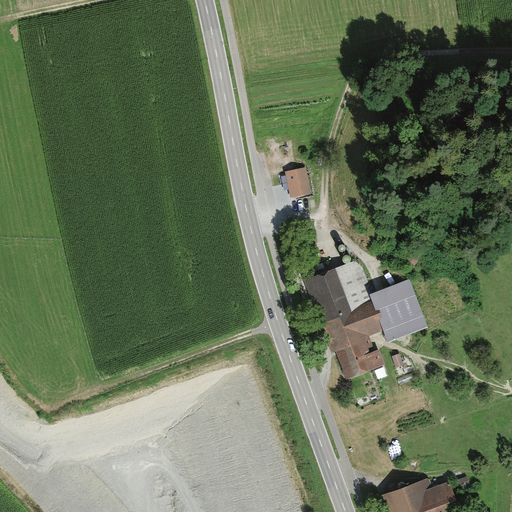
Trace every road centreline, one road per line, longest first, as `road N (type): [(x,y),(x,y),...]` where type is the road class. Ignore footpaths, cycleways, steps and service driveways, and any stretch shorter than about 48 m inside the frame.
road 1 (primary): [(204,0),(247,218),(345,511)]
road 2 (track): [(222,0),(264,214),(362,511)]
road 3 (track): [(511,51),(371,59),(348,82),(332,137),(323,225),(277,211),(247,218)]
road 4 (track): [(0,446),(108,500)]
